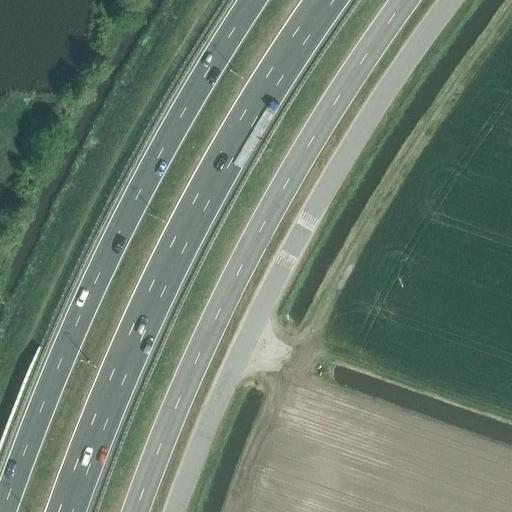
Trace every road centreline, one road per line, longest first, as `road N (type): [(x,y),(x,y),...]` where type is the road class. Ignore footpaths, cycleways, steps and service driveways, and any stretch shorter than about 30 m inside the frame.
road 1 (unclassified): [(452,0),(376,106),(285,262),(175,511)]
road 2 (trunk): [(66,511),(168,264),(242,126),(325,0)]
road 3 (trunk): [(252,0),(109,251),(45,395),(5,511)]
